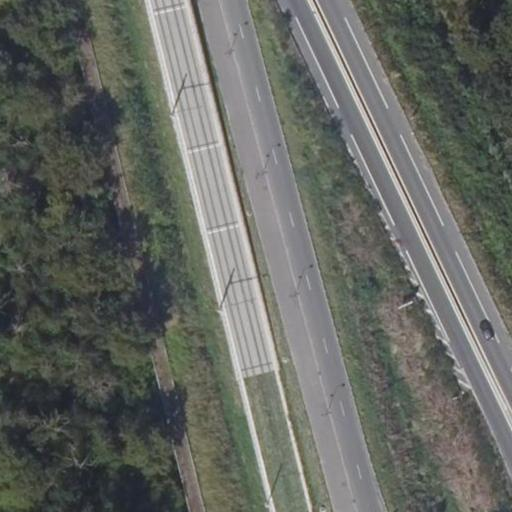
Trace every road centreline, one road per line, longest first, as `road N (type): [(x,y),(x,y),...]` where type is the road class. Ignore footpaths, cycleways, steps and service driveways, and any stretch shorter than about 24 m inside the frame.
road 1 (unclassified): [(235,0),(369,511)]
road 2 (motorway): [(298,0),(511,453)]
road 3 (motorway): [(511,385),(328,0)]
